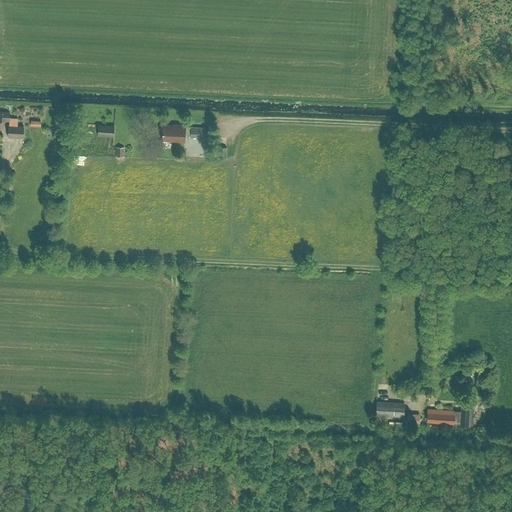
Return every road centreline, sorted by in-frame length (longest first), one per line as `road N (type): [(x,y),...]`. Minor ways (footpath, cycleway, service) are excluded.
road 1 (track): [(511,273),(0,251)]
road 2 (track): [(511,129),(241,116)]
